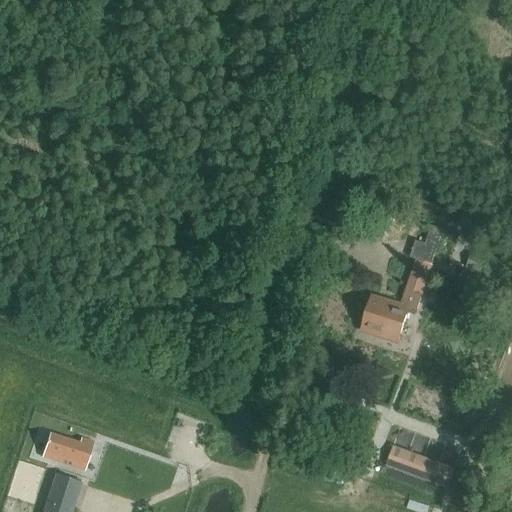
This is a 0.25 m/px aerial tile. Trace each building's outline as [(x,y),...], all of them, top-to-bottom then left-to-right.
[(414,244),(409,257),(431,264),(444,228),(433,224),(425,248),(414,244)] [(499,283),(507,262),(473,250),(466,271),(499,283)] [(399,343),(409,308),(372,297),(361,331),(399,343)] [(79,444),(49,434),(41,458),(84,471),(93,443),(81,439),(79,444)] [(24,464),(12,498),(39,507),(51,473),(24,464)] [(55,475),(43,511),(71,511),(81,483),(55,475)]
